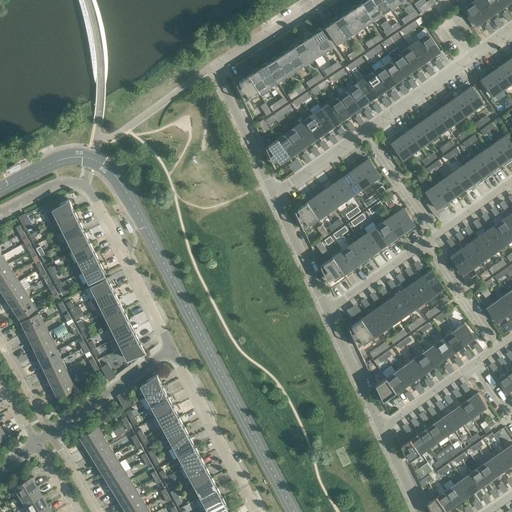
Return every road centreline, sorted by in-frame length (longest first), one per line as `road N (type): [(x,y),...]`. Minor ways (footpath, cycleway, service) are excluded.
road 1 (residential): [(0,213),(57,182),(89,191),(173,353)]
road 2 (residential): [(273,194),(215,65),(318,0)]
road 3 (residential): [(363,131),(511,27)]
road 4 (residential): [(173,353),(256,511)]
road 5 (residential): [(51,433),(173,353)]
road 6 (residential): [(382,429),(328,311)]
road 7 (residential): [(328,311),(273,194)]
road 8 (residential): [(498,347),(425,243)]
road 9 (residential): [(436,235),(363,131)]
